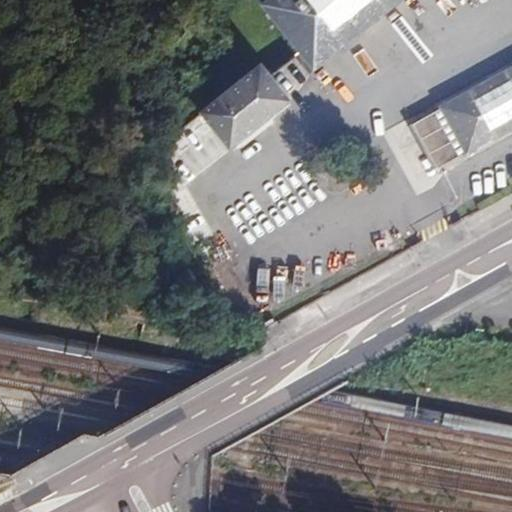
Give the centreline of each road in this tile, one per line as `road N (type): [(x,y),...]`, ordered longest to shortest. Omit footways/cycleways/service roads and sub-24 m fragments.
road 1 (primary): [(511,229),(320,337),(297,376)]
road 2 (primary): [(297,376),(333,369),(511,270)]
road 3 (primary): [(297,376),(117,473)]
